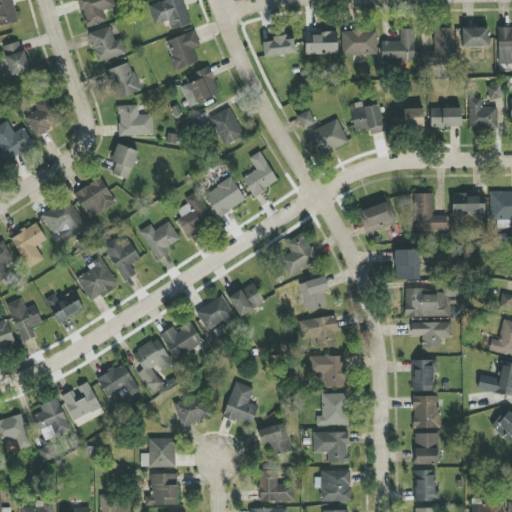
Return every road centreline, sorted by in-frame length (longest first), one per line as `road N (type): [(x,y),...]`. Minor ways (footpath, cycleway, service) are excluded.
road 1 (residential): [(0,390),(65,362),(365,171),(511,161)]
road 2 (residential): [(219,0),(278,130),(361,269),(381,345),(386,511)]
road 3 (residential): [(83,147),(90,122),(47,0)]
